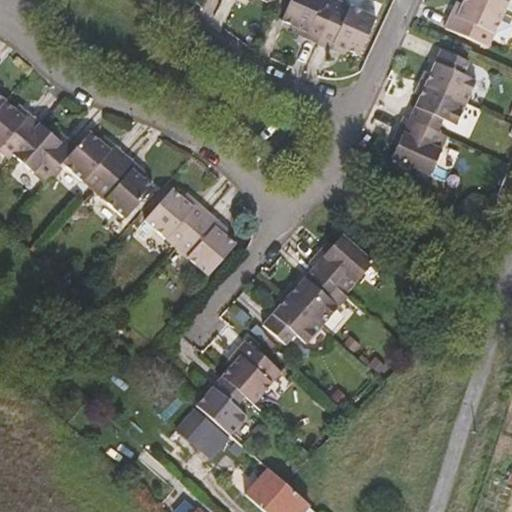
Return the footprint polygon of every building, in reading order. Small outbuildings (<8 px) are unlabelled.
[(304,37),(318,44),(338,0),(336,0),(291,0),(282,21),(294,26),(306,32),(304,37)] [(338,0),(318,44),(332,50),(334,44),(347,50),(359,56),(376,18),(338,0)] [(506,9),(484,0),(464,0),(462,4),(457,17),(451,14),(445,28),(488,48),(506,9)] [(509,0),(484,0),(506,9),(509,0)] [(457,17),(462,4),(457,2),(451,14),(457,17)] [(291,32),(304,37),(306,32),(294,26),(291,32)] [(334,44),(332,50),(344,56),(347,50),(334,44)] [(431,73),(425,85),(466,104),(476,81),(463,75),(469,62),(441,49),(431,73)] [(425,71),(420,83),(425,85),(431,73),(425,71)] [(425,85),(420,83),(414,94),(420,97),(425,85)] [(425,85),(420,97),(409,120),(437,133),(442,120),(456,126),(466,104),(425,85)] [(5,101),(0,106),(0,151),(9,160),(13,155),(41,124),(29,114),(25,119),(15,109),(5,101)] [(25,119),(29,114),(19,105),(15,109),(25,119)] [(409,120),(404,118),(397,132),(403,134),(397,147),(392,159),(429,176),(447,137),(437,133),(409,120)] [(13,155),(44,183),(62,163),(76,147),(64,137),(60,142),(50,133),(41,124),(13,155)] [(54,128),(50,133),(60,142),(64,137),(54,128)] [(62,163),(94,191),(125,155),(114,145),(110,150),(100,141),(90,132),(76,147),(62,163)] [(403,134),(397,132),(392,144),(397,147),(403,134)] [(110,150),(114,145),(104,136),(100,141),(110,150)] [(125,155),(94,191),(126,219),(153,188),(143,179),(133,170),(137,166),(125,155)] [(133,170),(143,179),(147,175),(137,166),(133,170)] [(145,220),(176,248),(208,213),(196,202),(192,207),(182,198),(172,189),(145,220)] [(186,193),(182,198),(192,207),(196,202),(186,193)] [(208,213),(176,248),(208,276),(236,245),(226,236),(215,227),(220,223),(208,213)] [(215,227),(226,236),(230,232),(220,223),(215,227)] [(337,287),(345,295),(373,263),(342,235),(333,246),(324,256),(320,252),(309,263),(314,267),(337,287)] [(324,256),(333,246),(329,242),(320,252),(324,256)] [(288,296),(322,326),(339,307),(328,297),(337,287),(314,267),(297,286),(288,296)] [(284,292),(288,296),(297,286),(292,283),(284,292)] [(275,302),(280,306),(288,296),(284,292),(275,302)] [(306,344),(322,326),(288,296),(280,306),(262,326),(285,346),(295,335),(306,344)] [(222,377),(245,397),(253,404),(281,372),(245,341),(235,353),(240,356),(231,367),(222,377)] [(168,358),(159,351),(151,360),(160,367),(168,358)] [(226,363),(231,367),(240,356),(235,353),(226,363)] [(196,406),(230,436),(246,417),(236,407),(245,397),(222,377),(206,394),(196,406)] [(192,402),(196,406),(206,394),(202,391),(192,402)] [(268,511),(303,511),(309,506),(283,483),(267,468),(246,492),(268,511)]
